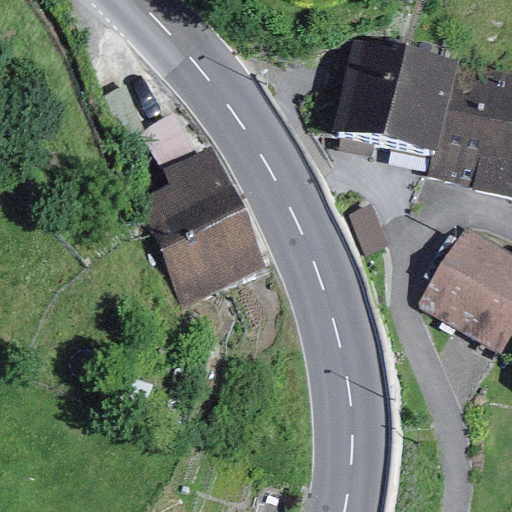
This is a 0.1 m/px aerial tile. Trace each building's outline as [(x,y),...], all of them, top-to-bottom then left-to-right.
[(511,82),(348,44),(325,144),(426,168),(422,183),(511,203),(511,82)] [(143,134),(124,89),(104,98),(126,150),(142,143),(139,137),(143,134)] [(169,118),(143,134),(139,137),(142,143),(160,175),(195,161),(169,118)] [(261,278),(209,155),(195,161),(160,175),(159,176),(166,193),(136,206),(181,312),(261,278)] [(511,341),(511,260),(465,231),(414,311),(497,364),(511,341)]
